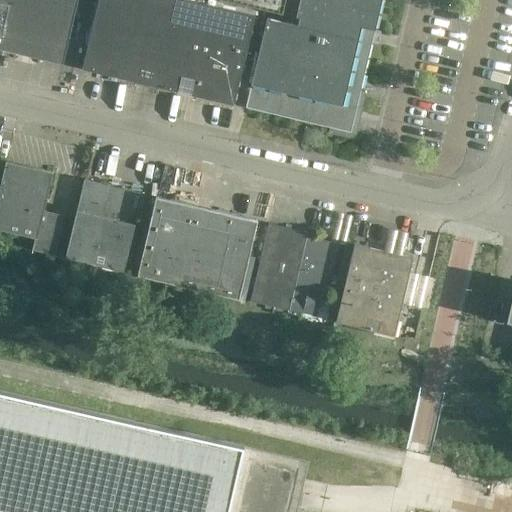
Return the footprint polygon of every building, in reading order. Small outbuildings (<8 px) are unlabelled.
[(0,0),(0,48),(62,63),(77,0),(0,0)] [(255,15),(191,0),(98,0),(82,69),(99,73),(99,72),(117,76),(116,77),(138,82),(139,81),(157,85),(157,86),(234,104),(246,50),(249,35),(250,35),(255,15)] [(285,0),(231,0),(282,12),(285,0)] [(245,107),(329,127),(351,132),(375,30),(381,0),(299,0),(296,16),(299,17),(297,25),(267,17),(245,107)] [(43,210),(45,198),(52,172),(22,164),(21,166),(7,162),(8,161),(6,161),(0,186),(0,228),(35,236),(32,249),(55,254),(64,215),(63,214),(62,215),(47,212),(47,211),(43,210)] [(123,270),(141,193),(101,183),(100,183),(100,184),(86,181),(86,179),(85,179),(84,179),(66,256),(123,270)] [(137,274),(239,298),(257,220),(210,209),(210,210),(197,207),(197,206),(196,205),(196,207),(182,204),(183,202),(156,196),(137,274)] [(268,223),(250,301),(303,313),(303,309),(315,302),(319,303),(334,242),(306,236),(307,232),(285,227),(284,228),(272,225),(272,224),(268,223)] [(346,242),(334,291),(329,314),(336,321),(414,339),(421,308),(401,303),(412,257),(399,254),(399,255),(384,252),(385,251),(384,250),(383,252),(368,248),(368,247),(346,242)] [(0,511),(297,511),(298,510),(305,480),(305,478),(309,461),(170,430),(94,412),(0,390),(0,511)]
